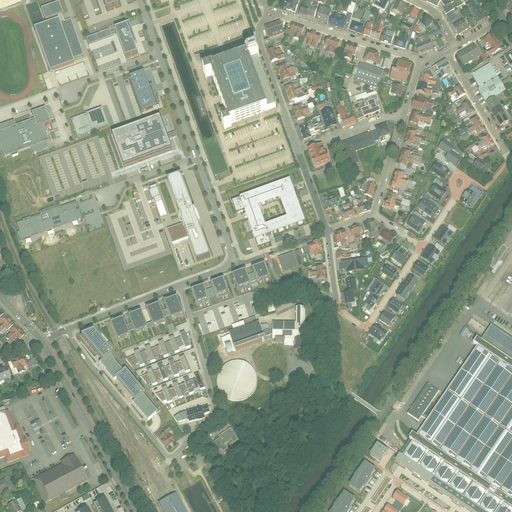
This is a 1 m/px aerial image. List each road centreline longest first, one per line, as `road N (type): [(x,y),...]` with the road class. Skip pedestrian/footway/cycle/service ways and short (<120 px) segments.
road 1 (residential): [(421,247),(361,325),(337,306),(326,231)]
road 2 (tertiary): [(135,511),(41,339)]
road 3 (residential): [(179,285),(216,418),(176,453)]
road 4 (residential): [(64,330),(163,453),(176,453)]
road 5 (residential): [(430,63),(268,15)]
road 6 (residential): [(268,15),(259,41),(296,149)]
road 7 (residential): [(179,285),(64,330)]
